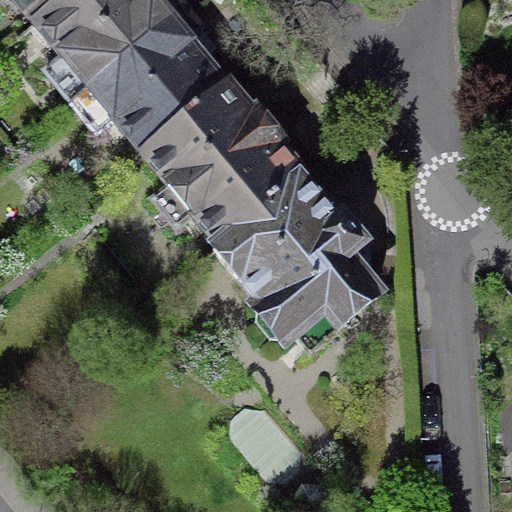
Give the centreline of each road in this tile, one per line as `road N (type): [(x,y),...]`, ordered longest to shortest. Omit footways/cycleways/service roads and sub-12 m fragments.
road 1 (residential): [(436,136),(458,511)]
road 2 (residential): [(436,136),(322,0)]
road 3 (residential): [(436,136),(428,0)]
